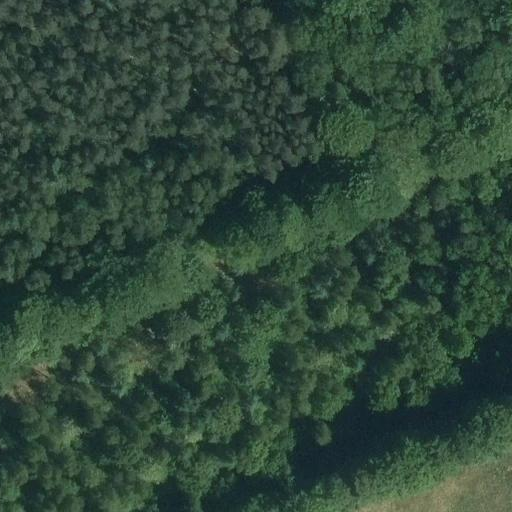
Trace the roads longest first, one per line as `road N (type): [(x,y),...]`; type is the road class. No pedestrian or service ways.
road 1 (track): [(511,92),(234,215)]
road 2 (track): [(234,215),(0,318)]
road 3 (track): [(266,0),(342,165)]
